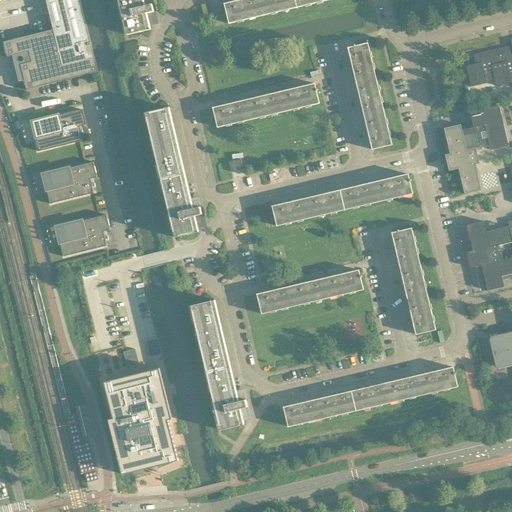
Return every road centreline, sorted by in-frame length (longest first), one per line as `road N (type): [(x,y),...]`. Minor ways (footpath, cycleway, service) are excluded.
road 1 (tertiary): [(197,511),(465,448)]
road 2 (residential): [(404,359),(273,392),(247,375),(229,299)]
road 3 (residential): [(455,344),(459,326),(419,155)]
road 4 (residential): [(223,201),(358,169)]
road 5 (residential): [(404,359),(374,235)]
road 6 (residential): [(358,169),(331,49)]
